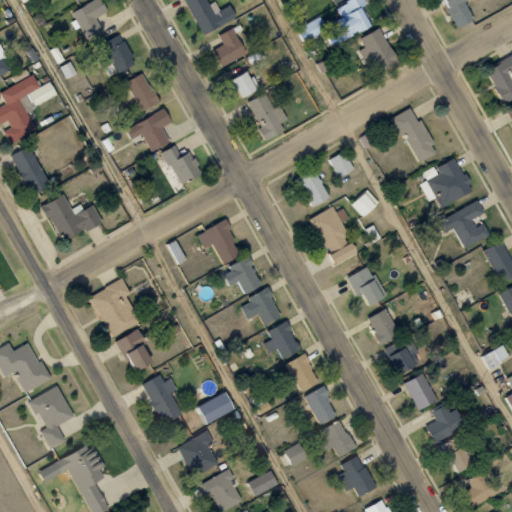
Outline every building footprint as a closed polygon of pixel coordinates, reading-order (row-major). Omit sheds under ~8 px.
[(103,33),(96,17),(108,11),(102,0),(95,0),(72,11),(86,40),(103,33)] [(206,0),(195,0),(187,5),(203,35),(236,17),(229,5),(214,13),(206,0)] [(372,26),(363,5),(367,4),(365,0),(348,0),(336,6),(342,21),(326,28),(321,17),(296,28),(303,42),(324,32),(330,45),(372,26)] [(442,0),(457,28),(475,19),(464,0),(442,0)] [(220,66),(245,53),(231,27),(217,35),(222,44),(211,50),(220,66)] [(359,50),(365,63),(372,60),(379,74),(399,64),(380,27),(359,38),(364,47),(359,50)] [(135,63),(120,33),(100,44),(116,73),(135,63)] [(55,63),(63,60),(57,46),(50,48),(55,63)] [(0,74),(10,70),(0,50),(0,74)] [(511,55),(486,69),(504,103),(511,98),(511,55)] [(76,73),(70,61),(60,66),(66,78),(76,73)] [(258,89),(248,70),(232,79),(242,97),(258,89)] [(141,111),(159,101),(142,72),(124,82),(141,111)] [(0,90),(0,93),(5,104),(0,106),(0,124),(8,121),(11,127),(4,130),(10,142),(36,129),(27,110),(57,95),(50,81),(39,86),(33,75),(0,90)] [(279,105),(271,108),(264,93),(247,101),(265,139),(284,131),(280,122),(286,119),(279,105)] [(393,117),(416,162),(436,152),(413,106),(393,117)] [(151,152),(169,142),(161,126),(171,121),(165,108),(125,128),(130,139),(141,133),(151,152)] [(10,155),(32,195),(50,184),(28,145),(10,155)] [(179,185),(201,175),(191,152),(178,158),(173,146),(163,151),(179,185)] [(354,169),(344,150),(328,159),(338,177),(354,169)] [(440,207),(473,191),(456,157),(424,173),(427,179),(419,183),(428,201),(435,197),(440,207)] [(297,179),(313,207),(330,197),(313,169),(297,179)] [(378,204),(368,190),(351,202),(362,216),(378,204)] [(101,223),(93,205),(83,209),(81,204),(71,209),(65,195),(44,204),(62,241),(101,223)] [(452,228),(462,248),(489,235),(483,223),(475,227),(471,219),(484,213),(478,200),(436,221),(442,233),(452,228)] [(336,263),(358,252),(353,242),(350,243),(339,222),(348,218),(342,208),(335,211),(332,206),(309,218),(328,253),(330,251),(336,263)] [(222,264),(242,254),(225,219),(197,234),(204,248),(212,244),(222,264)] [(511,275),(511,261),(504,241),(484,248),(497,282),(511,275)] [(237,282),(243,294),(262,284),(248,257),(221,271),(228,286),(237,282)] [(347,277),(357,296),(363,293),(369,305),(386,296),(369,265),(347,277)] [(111,337),(140,322),(126,296),(130,294),(122,279),(90,295),(111,337)] [(511,285),(498,293),(511,318),(511,285)] [(245,319),(259,314),(263,324),(280,318),(269,288),(247,296),(249,302),(241,305),(245,319)] [(378,344),(398,336),(387,309),(367,317),(378,344)] [(263,342),(267,352),(278,348),(282,357),(299,351),(287,321),(267,329),(271,339),(263,342)] [(115,339),(124,363),(130,360),(135,371),(153,364),(139,330),(115,339)] [(414,353),(408,338),(385,346),(395,374),(419,365),(415,353),(414,353)] [(23,392),(51,379),(42,360),(37,362),(28,342),(12,350),(9,343),(0,347),(0,370),(3,376),(14,371),(23,392)] [(509,358),(503,345),(480,355),(487,369),(509,358)] [(286,362),(299,391),(317,384),(305,354),(286,362)] [(169,392),(176,388),(170,378),(164,381),(159,373),(140,384),(163,424),(181,413),(169,392)] [(405,381),(416,409),(436,402),(425,373),(405,381)] [(29,399),(44,428),(39,430),(49,448),(65,440),(57,425),(74,416),(58,385),(29,399)] [(304,395),(318,425),(337,416),(323,386),(304,395)] [(235,410),(228,392),(199,404),(206,422),(235,410)] [(435,421),(426,425),(433,441),(464,428),(456,408),(449,410),(445,402),(430,408),(435,421)] [(326,436),(321,439),(327,450),(333,447),(338,456),(355,448),(340,419),(322,429),(326,436)] [(190,475),(217,464),(208,444),(213,442),(208,431),(177,445),(190,475)] [(443,443),(456,472),(473,465),(459,435),(443,443)] [(68,469),(91,511),(103,511),(110,509),(96,483),(105,478),(98,466),(101,465),(89,443),(53,462),(60,473),(68,469)] [(284,449),(290,465),(306,459),(300,443),(284,449)] [(340,463),(344,472),(338,474),(344,491),(354,487),(357,496),(373,490),(361,455),(340,463)] [(233,477),(227,468),(202,483),(218,511),(220,511),(242,500),(230,479),(233,477)] [(493,485),(484,469),(466,480),(470,486),(463,491),(472,507),(501,490),(497,483),(493,485)] [(390,511),(385,499),(365,508),(366,511),(390,511)]
